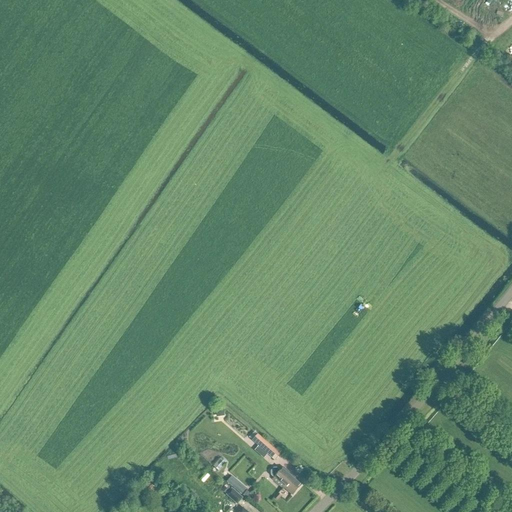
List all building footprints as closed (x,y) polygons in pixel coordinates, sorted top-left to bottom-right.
[(216,418),(224,416),(223,409),(215,410),(216,418)] [(280,455),(265,441),(258,435),(252,441),(274,461),(280,455)] [(302,484),(283,468),(280,471),(277,468),(273,468),(270,471),(271,476),(274,478),(272,480),(283,489),(284,488),(292,495),(302,484)] [(242,494),(247,488),(231,475),(226,481),(242,494)] [(225,485),(221,490),(225,495),(230,490),(225,485)] [(148,492),(147,492),(153,497),(159,491),(153,486),(148,492)] [(236,505),(242,498),(231,489),(225,495),(236,505)] [(198,497),(192,491),(188,496),(194,501),(198,497)]
